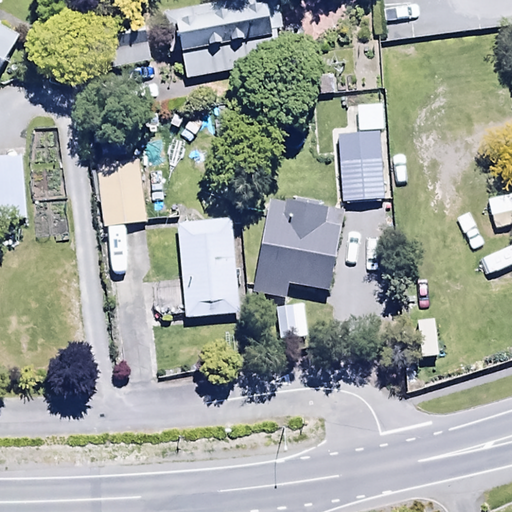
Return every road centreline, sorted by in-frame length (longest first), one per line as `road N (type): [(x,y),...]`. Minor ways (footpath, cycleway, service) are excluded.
road 1 (trunk): [(173,495),(385,466),(511,433)]
road 2 (trunk): [(0,503),(173,495)]
